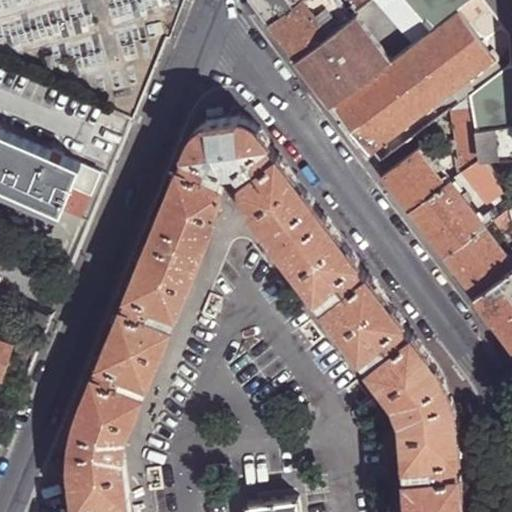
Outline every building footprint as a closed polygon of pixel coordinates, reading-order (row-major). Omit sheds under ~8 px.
[(251,0),(270,23),(294,5),(290,0),(251,0)] [(270,23),(295,58),(340,24),(352,16),(339,0),(300,0),(294,5),(270,23)] [(407,0),(377,0),(413,45),(432,29),(407,0)] [(511,0),(407,0),(432,29),(459,9),(472,0),(484,0),(502,22),(509,32),(511,61),(503,66),(470,92),(470,94),(483,159),(511,156),(511,0)] [(332,106),(369,154),(496,58),(493,54),(499,49),(493,40),(495,37),(481,19),(472,26),(459,9),(432,29),(413,45),(392,60),(376,73),(332,106)] [(352,16),(340,24),(376,73),(392,60),(355,13),(352,16)] [(340,24),(295,58),(332,106),(376,73),(340,24)] [(502,53),(499,49),(493,54),(496,58),(502,53)] [(465,170),(483,159),(470,94),(452,107),(457,140),(449,141),(453,149),(459,148),(463,172),(465,170)] [(132,511),(125,450),(128,431),(218,208),(214,207),(222,188),(220,172),(223,167),(238,165),(242,170),(243,185),(256,202),(253,204),(398,396),(405,413),(412,511),(465,511),(462,469),(459,469),(458,453),(460,453),(456,408),(454,401),(452,395),(451,395),(444,379),(446,379),(414,330),(412,332),(402,318),(404,317),(369,270),(366,272),(358,260),(360,258),(324,211),(321,212),(313,200),(315,198),(279,151),(276,153),(267,140),(269,139),(259,125),(250,118),(241,116),(240,113),(207,117),(207,120),(203,121),(195,127),(190,136),(185,149),(187,150),(181,165),(179,164),(157,218),(160,219),(154,233),(151,233),(129,287),(132,288),(125,302),(123,301),(101,355),(104,356),(97,371),(95,370),(82,399),(78,412),(75,426),(77,427),(76,443),(74,443),(73,454),(78,501),(81,502),(82,511),(132,511)] [(0,181),(63,208),(73,184),(82,162),(0,127),(0,181)] [(447,154),(452,151),(438,132),(433,135),(447,154)] [(383,173),(410,209),(451,179),(447,175),(442,178),(422,151),(426,147),(423,144),(419,147),(418,146),(383,173)] [(500,198),(504,195),(483,159),(465,170),(487,200),(498,194),(500,198)] [(82,162),(73,184),(93,192),(101,170),(82,162)] [(410,209),(444,255),(485,225),(493,219),(499,214),(494,207),(480,218),(468,202),(472,199),(466,192),(462,195),(451,179),(410,209)] [(0,188),(60,213),(63,208),(0,181),(0,188)] [(494,207),(499,214),(511,207),(504,195),(500,198),(498,194),(487,200),(494,207)] [(499,214),(493,219),(497,225),(502,231),(509,225),(511,223),(511,211),(511,207),(499,214)] [(485,225),(490,230),(497,225),(493,219),(485,225)] [(444,255),(475,295),(511,266),(511,260),(490,230),(485,225),(444,255)] [(511,266),(475,295),(511,343),(511,266)] [(45,324),(49,313),(26,303),(21,314),(45,324)] [(0,375),(4,377),(17,343),(0,336),(0,375)] [(301,511),(299,495),(248,501),(249,511),(301,511)]
